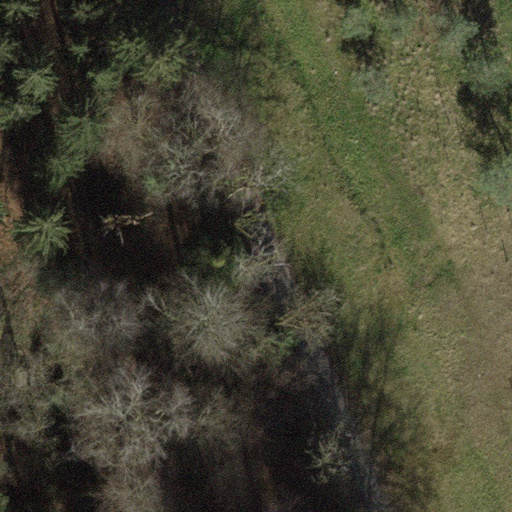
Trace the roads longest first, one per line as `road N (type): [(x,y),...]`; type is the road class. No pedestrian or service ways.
road 1 (track): [(375,511),(146,0)]
road 2 (track): [(319,394),(210,511)]
